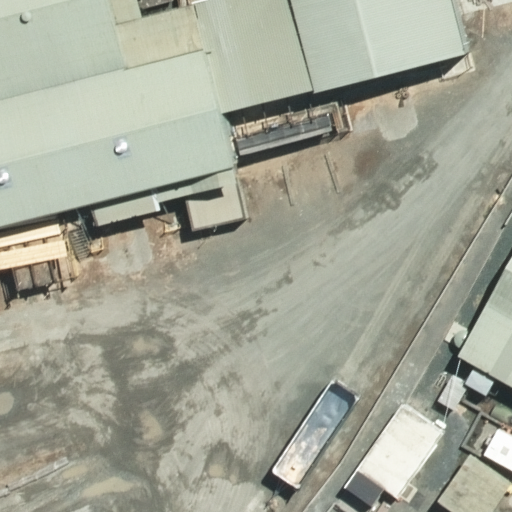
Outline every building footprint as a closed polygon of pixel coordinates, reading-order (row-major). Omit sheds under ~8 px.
[(0,0),(0,218),(79,198),(86,224),(152,207),(150,200),(179,193),(188,228),(236,216),(209,113),(179,0),(166,0),(125,11),(122,0),(0,0)] [(451,51),(437,0),(179,0),(209,113),(451,51)] [(511,293),(471,363),(511,387),(511,293)] [(454,439),(413,411),(367,479),(408,507),(454,439)] [(506,511),(511,505),(511,484),(483,464),(450,509),(454,511),(506,511)]
